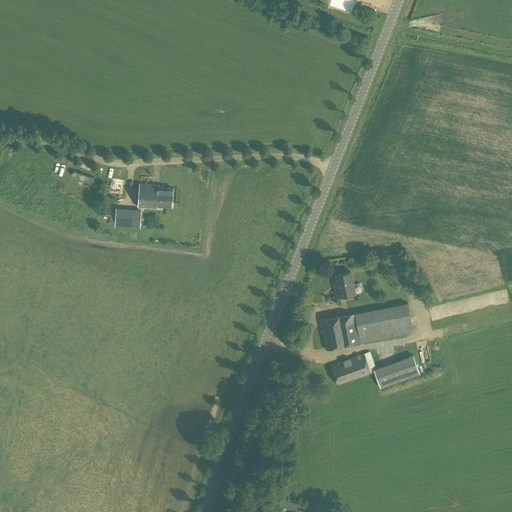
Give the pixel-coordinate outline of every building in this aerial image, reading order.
[(112,180),(111,191),(120,192),(121,181),(112,180)] [(171,206),(173,187),(158,186),(158,184),(139,183),(138,206),(157,207),(157,205),(171,206)] [(140,228),(141,209),(116,207),(116,211),(112,210),(111,222),(115,223),(115,226),(140,228)] [(337,297),(355,293),(351,271),(335,274),(338,285),(335,286),(337,297)] [(325,349),(344,345),(362,342),(413,332),(407,302),(354,312),(354,313),(319,319),(325,349)] [(336,385),(371,372),(363,353),(330,365),(336,385)] [(380,387),(419,373),(413,355),(374,368),(380,387)] [(308,511),(310,507),(282,499),(280,506),(294,511),(293,511),(308,511)]
